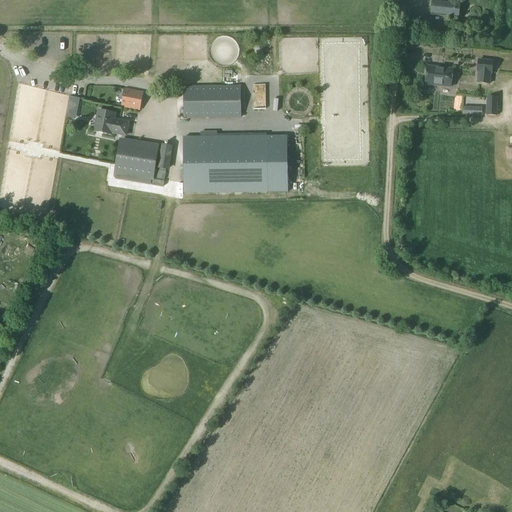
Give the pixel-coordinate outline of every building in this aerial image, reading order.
[(394,0),(393,23),(405,23),(406,0),(394,0)] [(433,0),(432,15),(459,17),(460,1),(453,0),(445,0),(446,1),(433,0)] [(495,60),(481,59),(480,71),(486,71),(485,90),(492,90),(495,60)] [(429,67),(428,85),(453,87),(455,69),(429,67)] [(241,86),(184,87),(184,118),(241,117),(241,86)] [(124,90),(121,106),(140,110),(144,94),(124,90)] [(497,98),(487,98),(487,117),(496,117),(497,98)] [(101,111),(97,132),(113,135),(113,133),(128,136),(130,123),(116,120),(117,114),(101,111)] [(267,191),(267,147),(217,148),(217,136),(201,137),(201,148),(184,148),(185,192),(267,191)] [(120,137),(114,173),(153,179),(159,144),(120,137)] [(162,145),(158,169),(166,170),(170,146),(162,145)]
